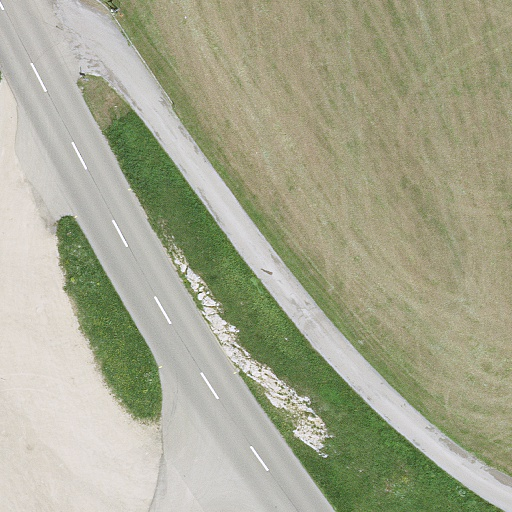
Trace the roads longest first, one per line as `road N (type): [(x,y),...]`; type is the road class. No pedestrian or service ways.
road 1 (residential): [(12,23),(78,23),(105,36),(287,301),(348,371),(480,489),(511,502)]
road 2 (secondary): [(222,411),(12,23)]
road 3 (secondary): [(297,511),(222,411)]
